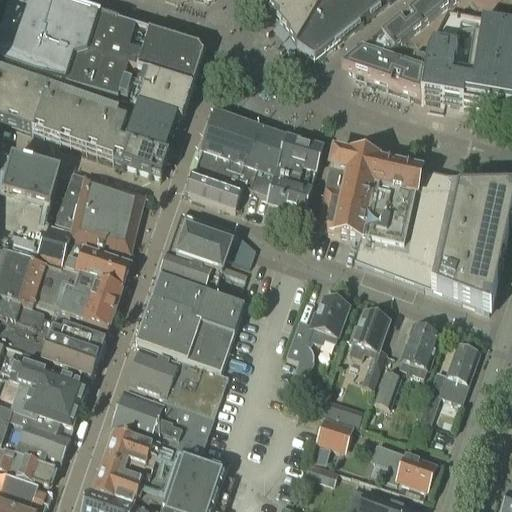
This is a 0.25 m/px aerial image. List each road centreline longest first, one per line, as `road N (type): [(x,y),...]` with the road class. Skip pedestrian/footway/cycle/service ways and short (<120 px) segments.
road 1 (residential): [(504,339),(264,254),(236,228)]
road 2 (tertiary): [(504,339),(449,511)]
